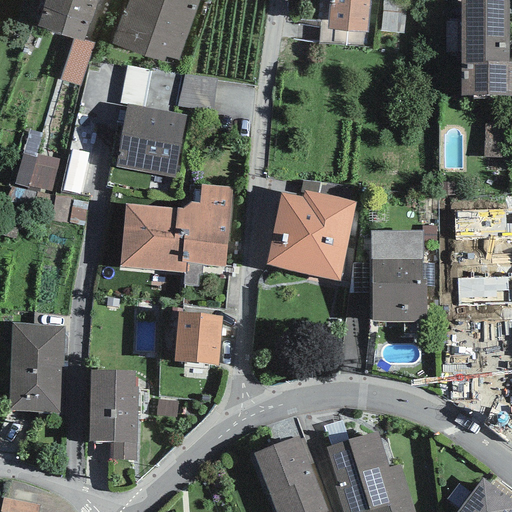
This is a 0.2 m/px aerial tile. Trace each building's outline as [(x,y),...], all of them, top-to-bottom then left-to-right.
[(99,0),(44,0),(36,25),(73,38),(85,42),(99,0)] [(197,0),(125,0),(111,45),(164,63),(166,57),(177,61),(197,0)] [(367,33),(369,0),(330,0),(328,30),(367,33)] [(508,0),(460,0),(459,95),(511,95),(511,62),(508,63),(508,0)] [(94,44),(85,42),(73,38),(60,78),(80,85),(94,44)] [(186,80),(181,113),(214,118),(219,85),(186,80)] [(187,115),(127,104),(115,167),(174,178),(187,115)] [(233,187),(201,184),(200,204),(191,203),(183,209),(124,204),(118,268),(185,273),(186,262),(224,267),(233,187)] [(356,202),(304,191),(302,198),(281,193),(266,266),(339,281),(356,202)] [(422,231),(371,232),(372,322),(427,321),(426,279),(422,279),(422,231)] [(222,316),(178,313),(174,361),(218,365),(222,316)] [(64,326),(12,324),(8,411),(60,413),(64,326)] [(138,371),(90,370),(88,442),(109,442),(109,460),(136,460),(138,371)] [(378,432),(326,448),(338,486),(335,487),(342,511),(414,511),(400,465),(389,468),(378,432)] [(298,436),(253,454),(276,511),(327,511),(328,511),(310,465),(314,463),(304,438),(299,440),(298,436)] [(511,511),(511,501),(482,478),(457,511),(511,511)] [(3,498),(0,511),(2,511),(37,511),(39,505),(3,498)]
